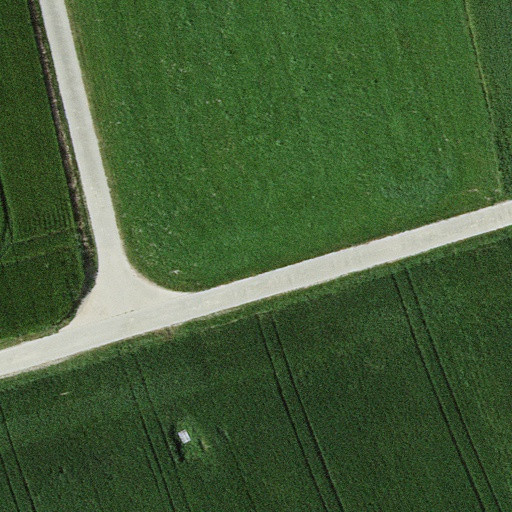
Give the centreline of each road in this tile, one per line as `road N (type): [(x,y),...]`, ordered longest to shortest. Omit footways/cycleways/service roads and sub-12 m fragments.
road 1 (track): [(511,199),(0,349)]
road 2 (track): [(52,0),(126,312)]
